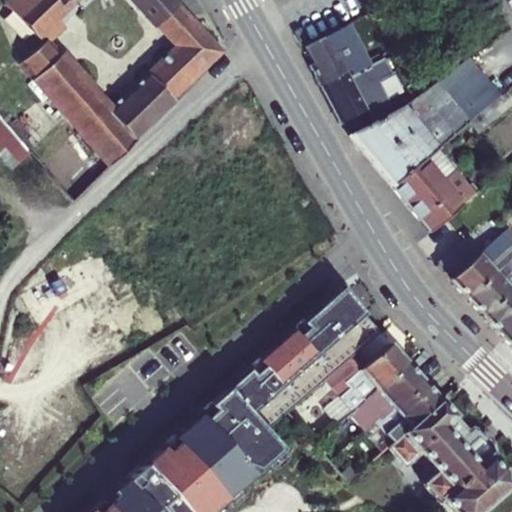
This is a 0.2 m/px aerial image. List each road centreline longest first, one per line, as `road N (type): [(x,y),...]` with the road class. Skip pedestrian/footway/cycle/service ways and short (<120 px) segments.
road 1 (residential): [(43,511),(370,228)]
road 2 (secondary): [(241,0),(370,228)]
road 3 (secondary): [(370,228),(419,305),(511,398)]
